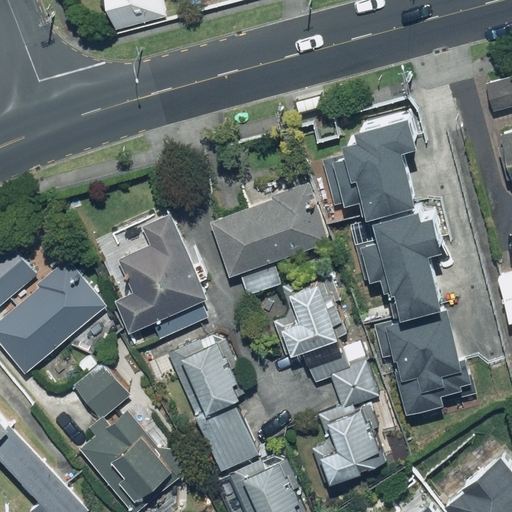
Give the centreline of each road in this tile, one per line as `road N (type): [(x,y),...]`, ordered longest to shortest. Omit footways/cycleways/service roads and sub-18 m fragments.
road 1 (primary): [(498,0),(56,126)]
road 2 (residential): [(56,126),(10,0)]
